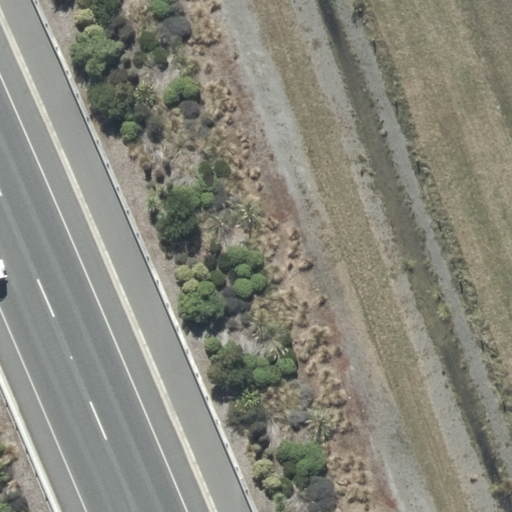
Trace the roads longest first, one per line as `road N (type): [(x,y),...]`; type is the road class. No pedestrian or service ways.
road 1 (track): [(229,0),(413,511)]
road 2 (tertiary): [(137,511),(0,194)]
